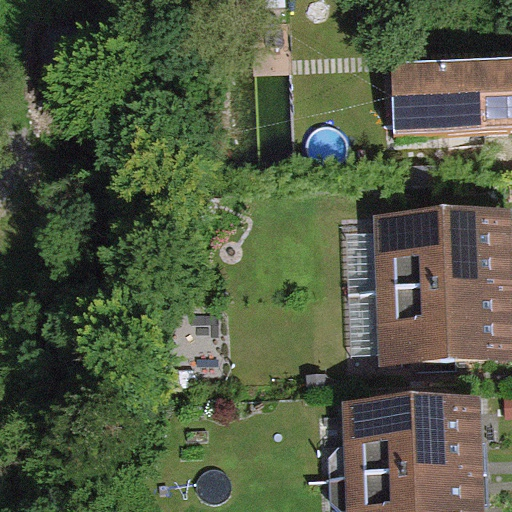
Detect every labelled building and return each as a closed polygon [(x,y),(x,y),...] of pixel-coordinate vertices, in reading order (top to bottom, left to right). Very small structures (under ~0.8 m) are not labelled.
[(511,61),(398,66),(401,132),(511,126),(511,61)] [(374,220),(377,296),(511,290),(511,215),(374,220)] [(511,290),(377,296),(380,370),(511,364),(511,290)] [(353,410),(355,478),(475,473),(473,405),(353,410)] [(355,478),(356,511),(477,511),(475,473),(355,478)]
